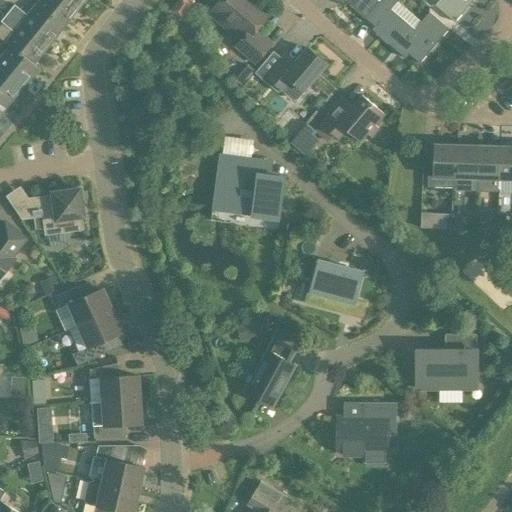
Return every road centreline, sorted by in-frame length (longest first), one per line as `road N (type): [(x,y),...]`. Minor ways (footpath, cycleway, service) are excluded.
road 1 (residential): [(170,463),(258,443),(292,425),(320,393),(325,366),(377,343),(398,323),(405,301),(400,265),(338,214)]
road 2 (residential): [(170,463),(164,363),(117,250),(105,163)]
road 3 (residential): [(504,33),(435,96),(419,99),(295,0)]
road 4 (residential): [(105,163),(93,58),(139,0)]
